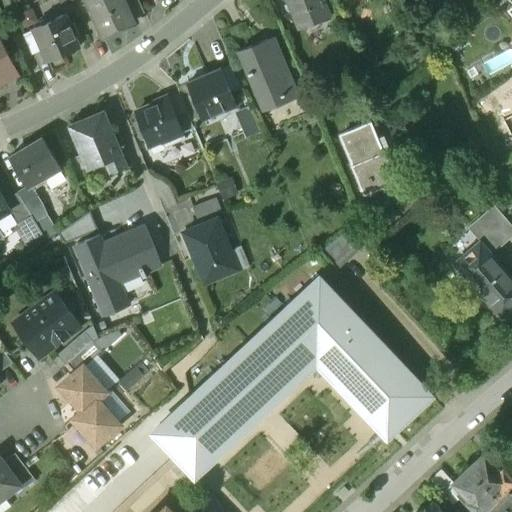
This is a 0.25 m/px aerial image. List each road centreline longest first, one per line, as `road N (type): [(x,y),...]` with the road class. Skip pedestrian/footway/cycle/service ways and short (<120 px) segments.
road 1 (residential): [(209,0),(139,56),(0,128)]
road 2 (residential): [(368,511),(511,379)]
